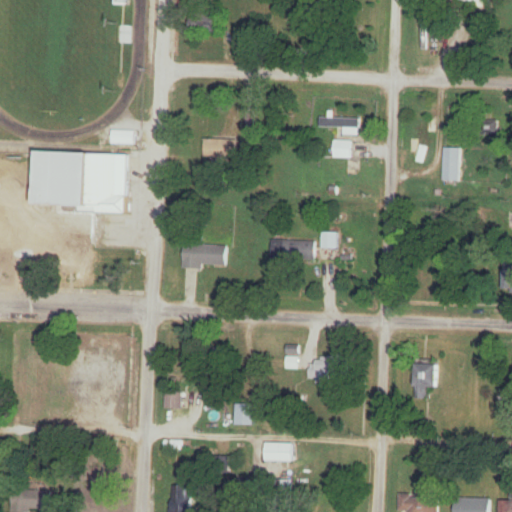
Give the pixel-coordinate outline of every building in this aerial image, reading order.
[(219,33),(219,13),(189,13),(189,33),(219,33)] [(436,134),(437,116),(419,116),(419,138),(410,138),(410,153),(417,153),(417,161),(428,162),(429,134),(436,134)] [(499,136),(499,121),(479,121),(479,136),(499,136)] [(135,134),(116,134),(116,145),(135,145),(135,134)] [(353,158),(353,140),(336,140),(336,158),(353,158)] [(461,148),(444,148),(444,182),(461,182),(461,148)] [(128,215),(131,155),(43,151),(41,188),(11,187),(11,176),(0,175),(0,245),(65,248),(65,238),(99,239),(100,214),(128,215)] [(317,242),(273,241),(273,262),(317,262),(317,242)] [(229,247),(185,245),(184,269),(204,270),(204,266),(228,267),(229,247)] [(351,381),(351,356),(311,356),(311,381),(351,381)] [(416,399),(430,399),(430,388),(440,388),(440,360),(416,360),(416,399)] [(219,378),(207,376),(205,397),(217,398),(219,378)] [(166,409),(185,409),(185,392),(166,392),(166,409)] [(257,405),(239,405),(239,426),(257,426),(257,405)] [(168,453),(183,453),(183,442),(168,442),(168,453)] [(297,462),(297,444),(268,444),(268,462),(297,462)] [(83,505),(105,505),(105,478),(83,478),(83,505)] [(294,481),(282,480),(282,491),(294,491),(294,481)] [(193,511),(193,486),(172,486),(172,511),(193,511)] [(54,511),(55,490),(15,490),(14,511),(54,511)] [(439,511),(440,497),(400,496),(399,511),(439,511)] [(491,511),(492,499),(457,499),(456,511),(491,511)] [(511,511),(511,500),(499,501),(499,511),(511,511)]
